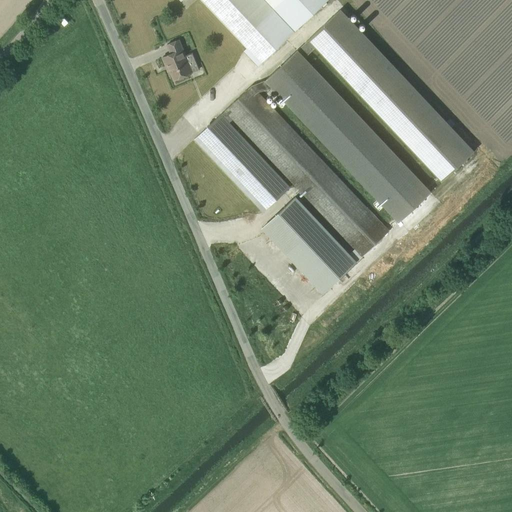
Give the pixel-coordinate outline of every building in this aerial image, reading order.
[(244,50),(258,65),(327,0),(180,0),(181,1),(181,0),(201,0),(247,48),(244,50)] [(340,10),(297,50),(302,55),(314,44),(442,181),(474,151),(340,10)] [(63,17),(63,18),(62,19),(59,21),(64,26),(68,22),(63,17)] [(192,72),(179,40),(167,45),(171,54),(162,57),(166,66),(168,65),(174,80),(192,72)] [(271,86),(399,222),(431,192),(302,55),(297,50),(266,80),(251,86),(257,92),(271,86)] [(251,86),(225,110),(221,114),(228,122),(233,118),(355,248),(362,256),(363,256),(389,231),(257,92),(251,86)] [(221,114),(195,139),(263,212),(290,187),(228,122),(221,114)] [(296,197),(262,228),(323,293),(362,256),(355,248),(349,253),(296,197)]
